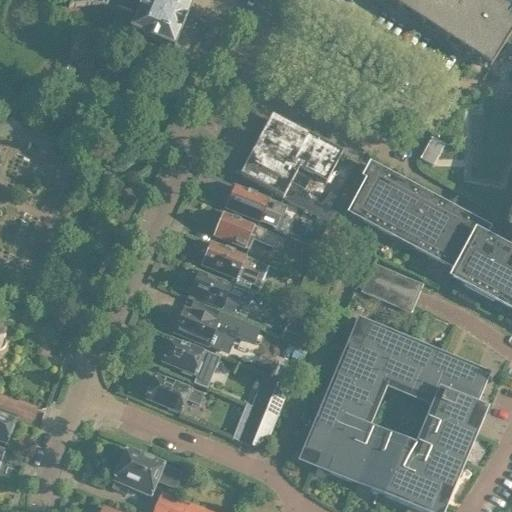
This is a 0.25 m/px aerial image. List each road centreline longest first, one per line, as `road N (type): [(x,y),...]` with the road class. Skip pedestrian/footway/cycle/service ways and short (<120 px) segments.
road 1 (unclassified): [(79,396),(162,207),(268,0)]
road 2 (residential): [(79,396),(263,476),(291,500)]
road 3 (unclassified): [(42,511),(79,396)]
